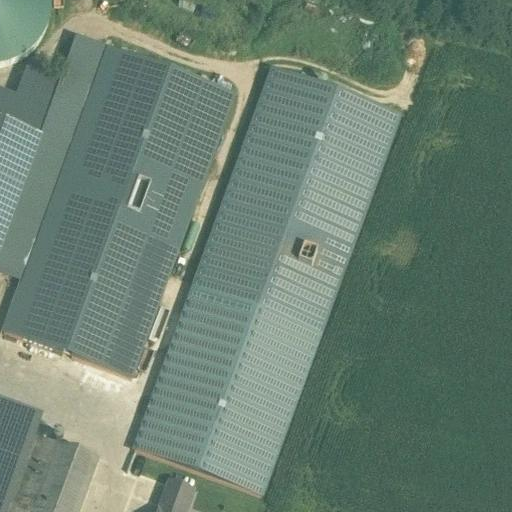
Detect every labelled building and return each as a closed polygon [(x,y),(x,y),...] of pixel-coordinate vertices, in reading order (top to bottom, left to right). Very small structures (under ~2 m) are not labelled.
[(0,0),(0,70),(12,67),(22,61),(32,54),(39,45),(45,34),(49,23),(50,11),(49,0),(0,0)] [(234,103),(107,57),(7,335),(133,380),(234,103)] [(397,121),(271,76),(134,457),(260,502),(397,121)] [(0,127),(0,248),(39,142),(0,127)] [(88,511),(105,467),(0,429),(0,511),(88,511)] [(185,511),(191,499),(168,490),(160,511),(185,511)]
